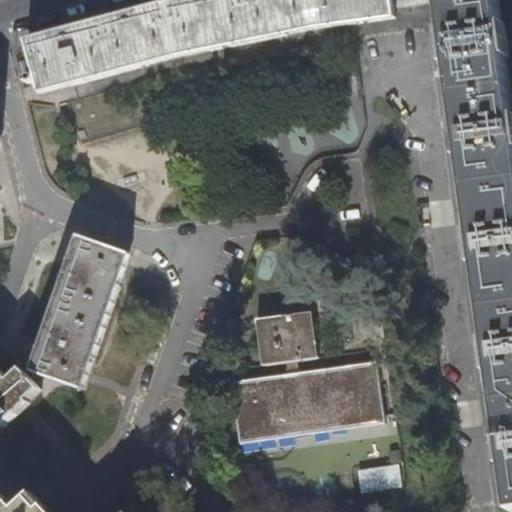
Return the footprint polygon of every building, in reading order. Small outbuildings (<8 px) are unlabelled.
[(251,42),(243,0),(183,0),(164,4),(179,56),(251,42)] [(320,29),(315,0),(243,0),(251,42),(320,29)] [(395,0),(315,0),(320,29),(398,17),(396,7),(395,0)] [(452,66),(456,96),(511,88),(511,83),(508,57),(506,57),(502,27),(504,27),(500,0),(450,0),(443,1),(447,33),(440,34),(443,51),(445,67),(452,66)] [(109,76),(179,56),(164,4),(94,23),(109,76)] [(42,94),(109,76),(94,23),(28,42),(42,94)] [(464,159),(470,196),(511,190),(511,88),(456,96),(460,126),(453,127),(456,144),(458,160),(464,159)] [(479,266),(484,303),(511,299),(511,190),(470,196),(475,233),(468,234),(470,250),(472,266),(479,266)] [(132,254),(81,236),(57,303),(109,321),(132,254)] [(494,373),(498,403),(511,401),(511,299),(484,303),(490,340),(483,341),(485,358),(488,374),(494,373)] [(109,321),(57,303),(33,371),(85,389),(109,321)] [(289,362),(290,374),(234,382),(244,443),(387,424),(386,417),(378,361),(302,372),(300,360),(321,357),(314,310),(257,318),(265,365),(289,362)] [(0,429),(20,412),(17,408),(42,385),(24,366),(11,378),(0,365),(0,429)] [(511,401),(498,403),(502,432),(495,433),(498,451),(500,467),(507,466),(511,502),(511,401)] [(362,470),(364,494),(406,490),(404,466),(362,470)] [(0,511),(13,511),(15,510),(0,493),(0,511)] [(15,510),(13,511),(50,511),(33,494),(15,510)]
